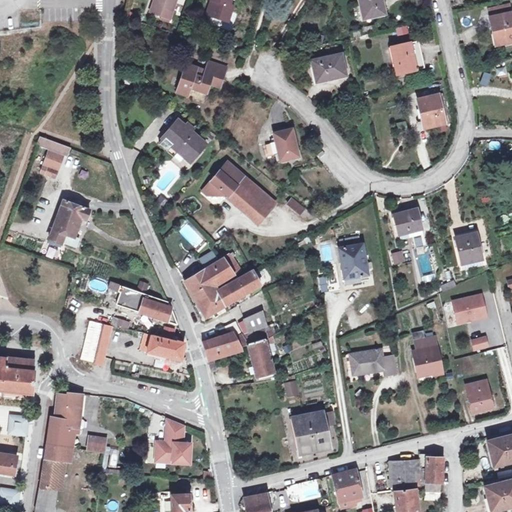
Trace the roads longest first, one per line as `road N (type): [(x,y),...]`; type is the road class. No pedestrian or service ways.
road 1 (residential): [(110,0),(117,155),(196,343),(210,411)]
road 2 (residential): [(442,0),(468,119),(461,149),(439,176),(406,190),(373,183),(349,164),(265,65)]
road 3 (residential): [(223,492),(511,417)]
road 4 (unclassified): [(57,368),(159,403),(210,411)]
road 5 (unclassified): [(57,368),(45,393),(25,511)]
